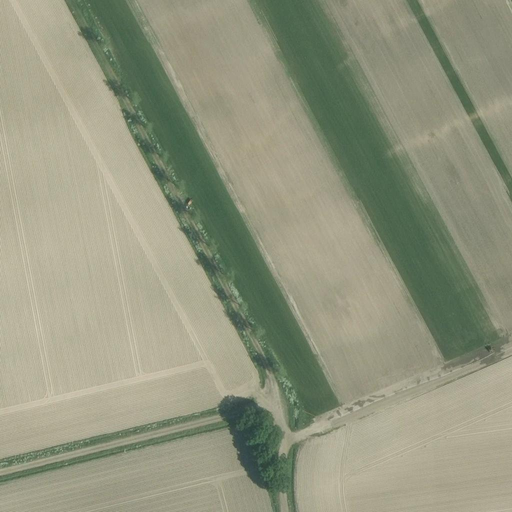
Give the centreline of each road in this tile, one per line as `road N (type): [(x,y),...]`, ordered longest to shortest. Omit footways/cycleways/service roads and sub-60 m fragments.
road 1 (track): [(283,422),(272,376),(72,0)]
road 2 (track): [(283,422),(249,415),(0,472)]
